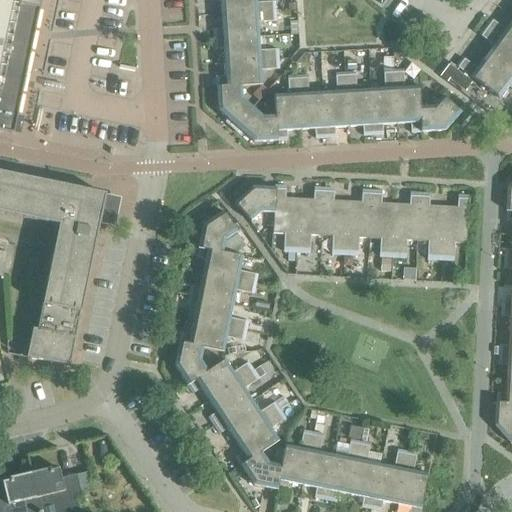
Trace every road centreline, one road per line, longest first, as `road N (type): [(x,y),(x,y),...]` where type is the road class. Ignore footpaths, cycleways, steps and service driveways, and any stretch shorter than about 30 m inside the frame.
road 1 (residential): [(101,390),(117,361),(161,118)]
road 2 (residential): [(161,118),(73,99),(93,0)]
road 3 (residential): [(182,511),(101,390)]
